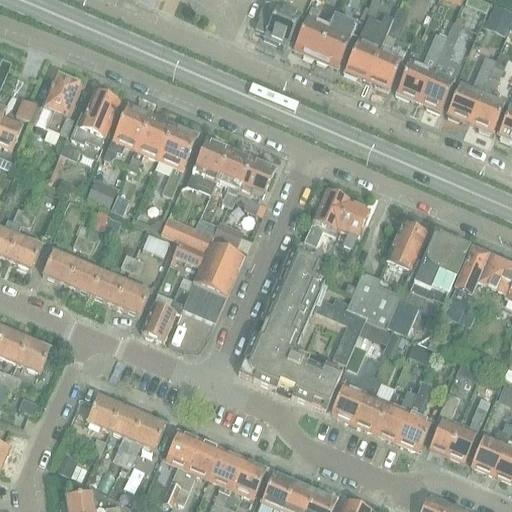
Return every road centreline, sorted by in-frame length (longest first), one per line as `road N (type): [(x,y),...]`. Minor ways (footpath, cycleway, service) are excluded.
road 1 (primary): [(511,209),(19,0)]
road 2 (residential): [(99,0),(511,175)]
road 3 (residential): [(0,27),(312,151)]
road 4 (residential): [(211,388),(312,151)]
road 5 (residential): [(409,490),(305,447),(276,417),(211,388)]
road 6 (residential): [(312,151),(511,236)]
road 7 (residential): [(24,511),(30,467),(86,335)]
road 8 (residential): [(211,388),(86,335)]
